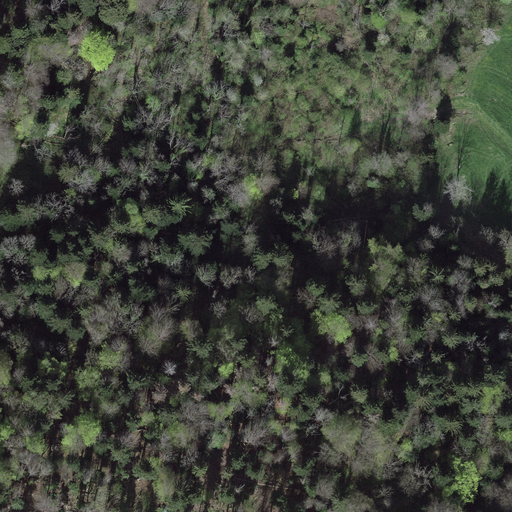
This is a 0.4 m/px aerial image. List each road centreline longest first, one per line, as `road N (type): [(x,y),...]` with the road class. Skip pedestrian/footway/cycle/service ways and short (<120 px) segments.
road 1 (track): [(0,320),(41,343),(29,260),(41,216),(37,179),(94,196),(196,256),(274,283),(308,283),(444,229),(511,272)]
road 2 (track): [(201,0),(227,144),(252,203),(297,259),(330,275)]
